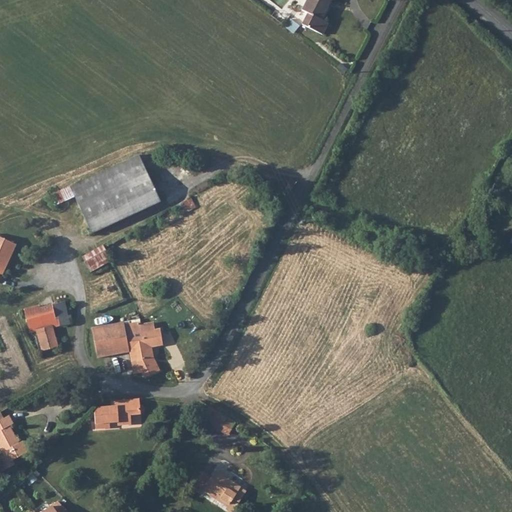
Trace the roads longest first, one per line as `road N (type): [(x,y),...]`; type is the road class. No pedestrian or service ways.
road 1 (residential): [(51,267),(71,275),(81,346),(94,372),(137,388),(193,386),(217,358),(402,0)]
road 2 (track): [(336,511),(292,457),(193,386)]
